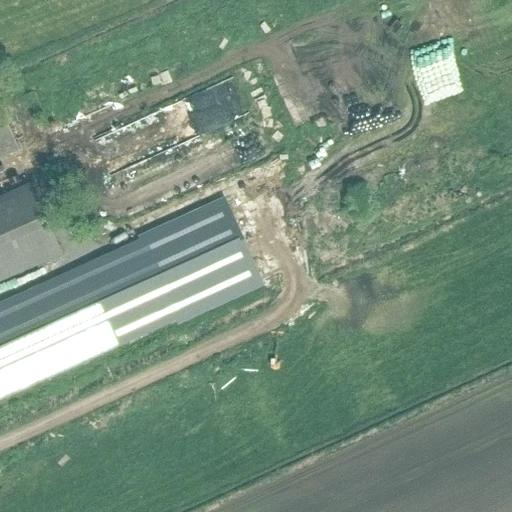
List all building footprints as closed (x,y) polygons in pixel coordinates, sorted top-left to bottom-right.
[(169,140),(239,118),(230,88),(162,110),(166,123),(164,124),(169,140)] [(0,108),(0,157),(18,150),(0,108)] [(81,135),(112,126),(108,110),(76,119),(81,135)] [(133,161),(133,136),(117,136),(116,161),(133,161)] [(30,185),(0,198),(0,283),(62,256),(30,185)] [(225,204),(250,266),(269,258),(261,238),(270,234),(272,239),(287,233),(272,196),(256,203),(263,220),(250,225),(240,198),(225,204)] [(242,285),(214,208),(197,214),(226,293),(227,293),(233,309),(260,300),(258,294),(305,277),(293,244),(280,249),(283,258),(248,270),(252,282),(242,285)] [(142,240),(0,302),(0,400),(178,321),(142,240)]
